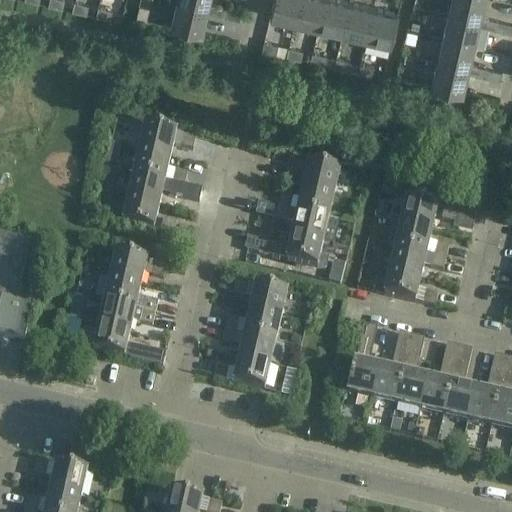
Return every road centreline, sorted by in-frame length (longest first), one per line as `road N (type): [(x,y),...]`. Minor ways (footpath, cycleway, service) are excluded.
road 1 (residential): [(171,434),(239,163)]
road 2 (residential): [(279,460),(489,511)]
road 3 (residential): [(20,397),(171,434)]
